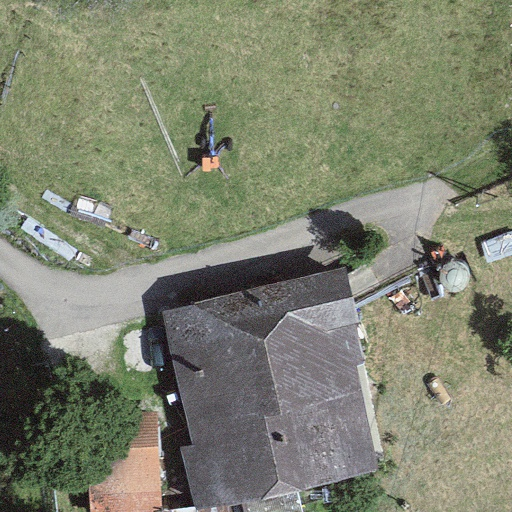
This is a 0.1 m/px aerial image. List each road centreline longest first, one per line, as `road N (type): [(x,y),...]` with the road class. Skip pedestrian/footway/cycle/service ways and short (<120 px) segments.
road 1 (unclassified): [(0,257),(58,298),(99,300),(454,190)]
road 2 (track): [(511,379),(411,344),(388,325),(346,227)]
